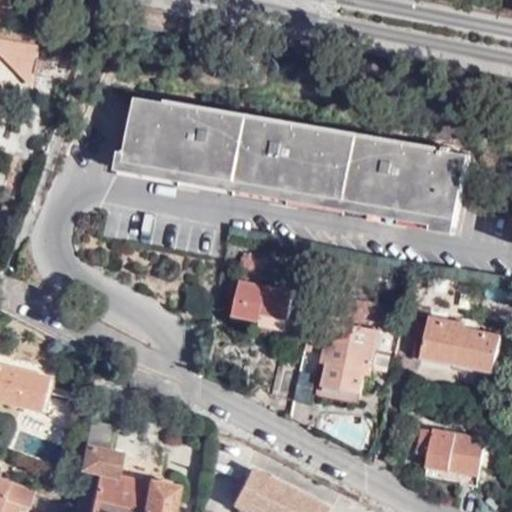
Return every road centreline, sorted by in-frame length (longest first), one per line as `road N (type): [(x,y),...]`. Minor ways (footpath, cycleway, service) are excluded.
road 1 (residential): [(431,511),(0,289)]
road 2 (secondary): [(511,39),(289,0)]
